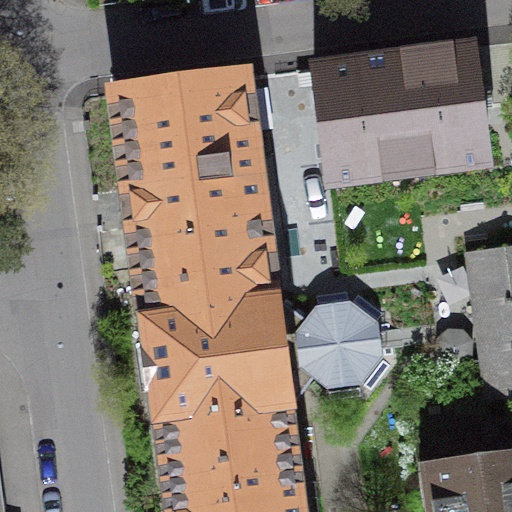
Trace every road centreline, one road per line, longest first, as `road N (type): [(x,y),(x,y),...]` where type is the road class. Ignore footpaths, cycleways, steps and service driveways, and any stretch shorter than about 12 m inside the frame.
road 1 (residential): [(21,51),(422,0)]
road 2 (residential): [(21,51),(52,296)]
road 3 (residential): [(52,296),(80,511)]
